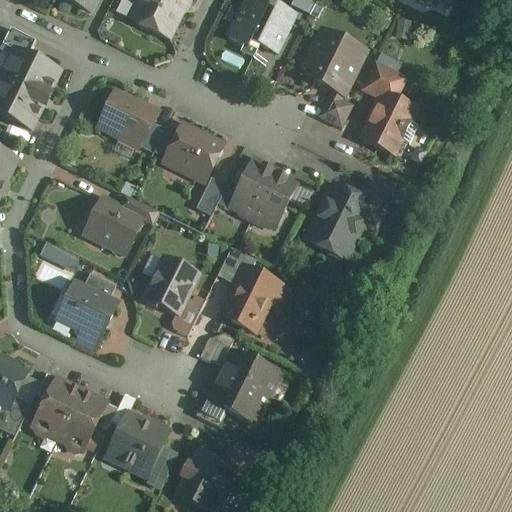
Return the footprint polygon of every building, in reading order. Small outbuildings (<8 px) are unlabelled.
[(60,0),(91,15),(98,0),(60,0)] [(141,0),(130,23),(169,42),(189,0),(141,0)] [(269,10),(249,0),(228,41),(248,51),(252,43),(259,47),(259,48),(277,57),(295,19),(277,10),(275,15),(268,11),(269,10)] [(416,0),(417,4),(426,8),(432,5),(434,2),(448,10),(453,0),(416,0)] [(36,44),(10,31),(2,49),(14,55),(15,54),(29,60),(36,44)] [(360,53),(322,34),(308,61),(322,68),(313,86),(315,86),(328,93),(330,94),(330,93),(332,94),(344,100),(357,75),(351,71),(360,53)] [(29,60),(15,54),(14,55),(0,83),(0,118),(31,133),(42,111),(44,112),(50,99),(49,98),(60,75),(29,60)] [(398,78),(374,66),(361,94),(378,103),(384,105),(396,80),(398,78)] [(240,97),(244,81),(223,77),(220,93),(240,97)] [(384,105),(378,103),(375,109),(377,114),(362,143),(393,158),(401,143),(409,147),(418,129),(410,125),(415,114),(396,104),(406,82),(405,81),(403,84),(396,80),(384,105)] [(332,94),(318,121),(342,132),(353,109),(342,104),(344,100),(332,94)] [(131,109),(118,102),(111,116),(106,117),(100,130),(121,141),(126,139),(138,145),(143,147),(153,126),(157,117),(137,107),(131,109)] [(153,126),(143,147),(138,145),(136,148),(153,157),(165,133),(153,126)] [(201,139),(182,130),(167,162),(189,173),(192,179),(205,185),(221,153),(203,144),(201,139)] [(17,163),(0,154),(0,196),(2,198),(7,188),(5,187),(17,163)] [(239,193),(231,209),(232,210),(243,216),(245,212),(255,216),(275,176),(273,179),(264,174),(265,171),(253,165),(239,193)] [(318,184),(297,173),(292,184),(298,187),(296,190),(311,198),(318,184)] [(275,176),(255,216),(265,221),(263,225),(275,232),(296,190),(298,187),(292,184),(285,181),(283,184),(274,180),(276,176),(275,176)] [(211,182),(196,213),(211,220),(217,208),(226,190),(211,182)] [(394,194),(370,183),(357,209),(371,215),(374,220),(380,222),(394,194)] [(239,193),(228,187),(226,190),(217,208),(230,214),(232,210),(231,209),(239,193)] [(334,190),(326,206),(317,223),(318,223),(309,241),(311,248),(325,255),(332,252),(346,259),(353,244),(355,245),(364,227),(375,232),(380,222),(374,220),(371,215),(357,209),(346,203),(349,198),(334,190)] [(128,216),(102,204),(94,221),(97,222),(88,239),(126,258),(142,225),(143,224),(128,216)] [(159,216),(134,204),(128,216),(143,224),(142,225),(153,230),(159,216)] [(256,264),(231,252),(218,280),(235,288),(234,289),(238,291),(228,312),(232,324),(244,330),(256,326),(257,325),(262,323),(260,319),(270,298),(279,302),(284,292),(250,275),(256,264)] [(164,262),(145,302),(146,307),(156,312),(161,310),(176,318),(178,319),(187,301),(198,279),(195,277),(193,272),(186,269),(181,270),(164,262)] [(116,290),(90,277),(83,292),(109,305),(116,290)] [(83,292),(80,290),(72,305),(75,314),(68,328),(100,343),(117,309),(109,305),(83,292)] [(187,301),(178,319),(176,318),(172,327),(174,334),(187,340),(203,309),(187,301)] [(234,343),(224,338),(210,342),(221,348),(229,352),(234,343)] [(209,343),(199,361),(211,367),(221,348),(210,342),(209,343)] [(280,379),(233,356),(209,405),(208,406),(227,415),(255,429),(280,379)] [(27,377),(0,363),(0,408),(3,409),(9,412),(15,401),(27,377)] [(59,383),(47,377),(36,399),(47,404),(57,384),(58,385),(59,383)] [(47,404),(33,431),(36,432),(37,437),(45,441),(49,439),(58,443),(81,397),(58,385),(57,384),(47,404)] [(81,397),(58,443),(67,447),(69,452),(76,456),(81,454),(83,455),(96,428),(106,409),(105,408),(81,397)] [(15,401),(9,412),(3,409),(0,414),(0,433),(15,441),(31,409),(15,401)] [(227,415),(208,406),(209,405),(204,403),(196,420),(219,431),(227,415)] [(106,409),(96,428),(107,434),(118,412),(106,406),(105,408),(106,409)] [(148,430),(128,420),(110,455),(132,466),(129,471),(147,480),(152,469),(162,450),(166,442),(150,434),(148,430)] [(162,450),(152,469),(159,473),(169,477),(178,458),(162,450)] [(230,472),(198,456),(192,469),(191,468),(187,470),(183,479),(184,483),(190,486),(182,502),(203,511),(210,511),(218,497),(230,472)] [(159,473),(154,475),(148,487),(161,493),(169,477),(159,473)] [(218,497),(210,511),(234,511),(237,507),(221,499),(221,498),(218,497)]
